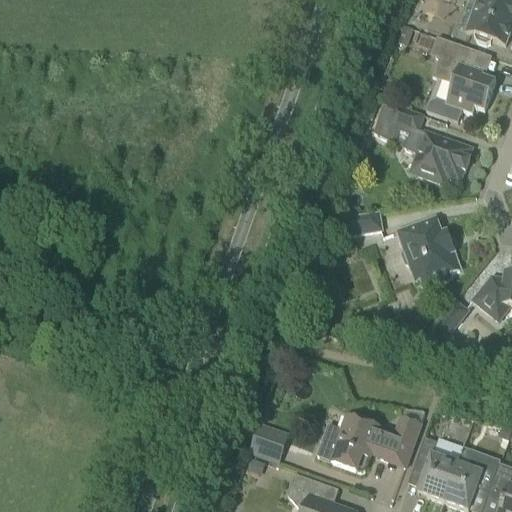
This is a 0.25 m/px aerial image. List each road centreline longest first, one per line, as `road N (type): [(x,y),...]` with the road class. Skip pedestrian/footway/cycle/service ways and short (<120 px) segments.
road 1 (secondary): [(235,344),(361,0)]
road 2 (secondary): [(324,0),(203,334)]
road 3 (unclassified): [(203,334),(0,283)]
road 4 (secondary): [(203,334),(142,511)]
road 5 (secondary): [(177,511),(235,344)]
